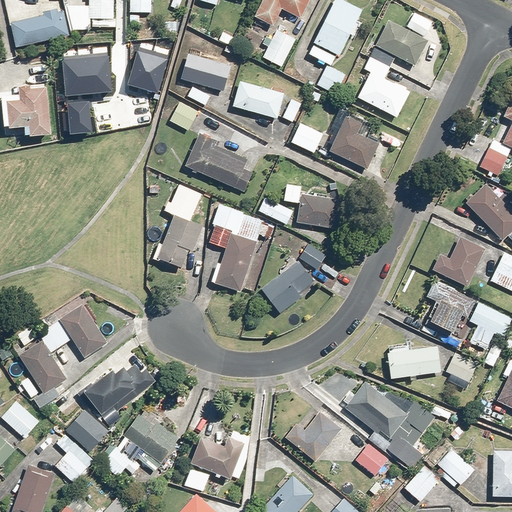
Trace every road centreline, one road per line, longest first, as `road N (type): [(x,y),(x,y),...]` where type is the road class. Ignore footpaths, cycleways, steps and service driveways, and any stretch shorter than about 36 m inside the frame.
road 1 (residential): [(172,324),(190,346),(236,361),(307,352),(337,329),(360,298),(495,21)]
road 2 (unknown): [(405,205),(212,109)]
